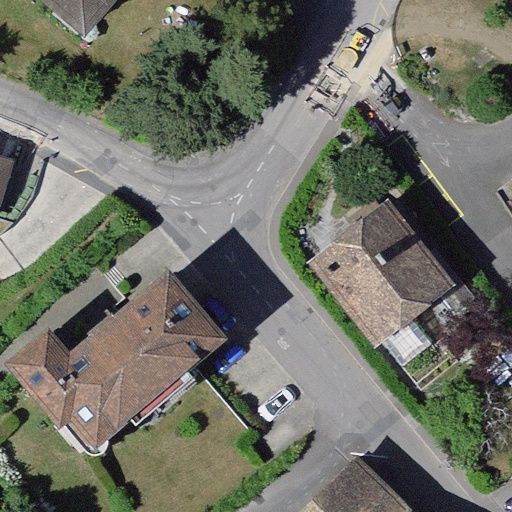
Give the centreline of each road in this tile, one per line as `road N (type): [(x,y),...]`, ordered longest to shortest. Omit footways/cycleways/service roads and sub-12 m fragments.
road 1 (residential): [(205,228),(455,511)]
road 2 (residential): [(205,228),(369,0)]
road 3 (residential): [(0,113),(205,228)]
